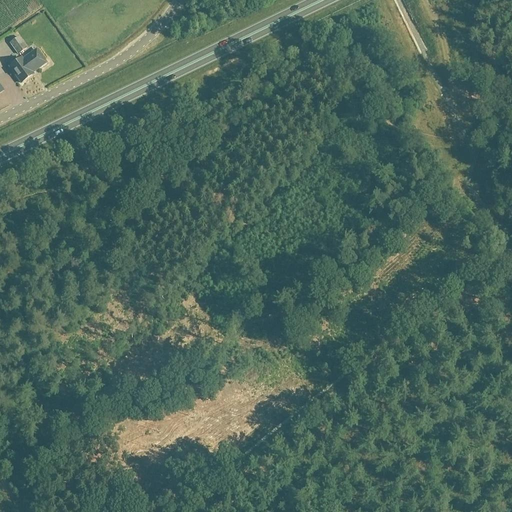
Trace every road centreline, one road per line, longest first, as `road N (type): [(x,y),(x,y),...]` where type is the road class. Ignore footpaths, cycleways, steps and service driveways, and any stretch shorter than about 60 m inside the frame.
road 1 (trunk): [(0,158),(322,0)]
road 2 (unclassified): [(0,119),(134,50),(181,0)]
